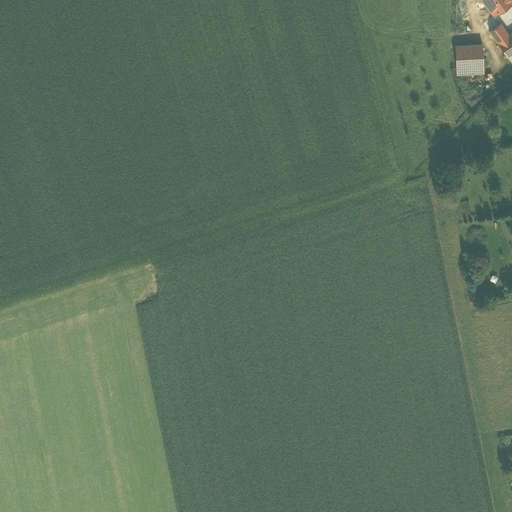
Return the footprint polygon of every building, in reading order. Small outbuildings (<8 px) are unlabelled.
[(511,0),(481,0),(493,16),(510,5),(511,3),(511,0)] [(488,30),(493,37),(502,30),(498,24),(488,30)] [(506,36),(502,30),(493,37),(497,43),(506,36)] [(511,55),(511,32),(506,36),(497,43),(508,58),(511,55)] [(456,69),(483,68),(482,45),(455,46),(456,69)] [(483,68),(456,69),(457,76),(484,75),(483,68)]
